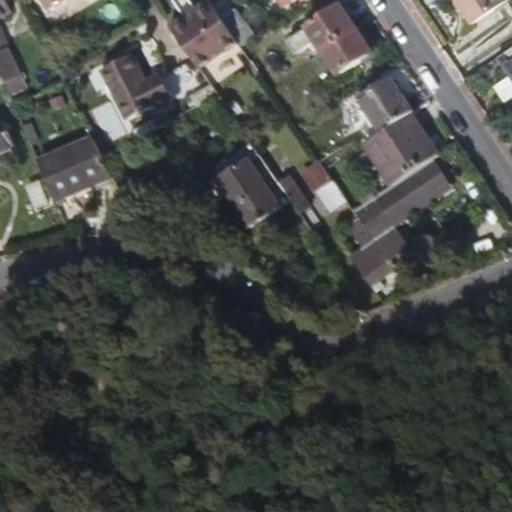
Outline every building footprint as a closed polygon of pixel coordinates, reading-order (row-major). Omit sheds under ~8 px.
[(0,21),(13,16),(6,0),(0,0),(0,73),(0,74),(11,99),(13,97),(27,91),(1,33),(0,33),(0,21)] [(75,0),(41,0),(51,15),(75,0)] [(298,0),(279,0),(285,9),(298,0)] [(456,0),(474,26),(509,3),(506,0),(456,0)] [(257,40),(237,12),(234,13),(226,1),(215,8),(243,49),(257,40)] [(325,20),(338,12),(333,4),(320,13),(325,20)] [(243,49),(215,8),(176,34),(206,78),(245,51),(243,49)] [(359,32),(343,8),(338,12),(325,20),(293,42),(301,55),(317,45),(324,55),(359,32)] [(374,55),(359,32),(324,55),(339,78),(374,55)] [(511,98),(511,51),(506,55),(511,65),(511,78),(502,85),(511,99),(511,98)] [(109,73),(129,63),(126,56),(106,67),(109,73)] [(168,104),(156,82),(147,86),(134,60),(129,63),(109,73),(105,75),(130,124),(168,104)] [(74,69),(61,76),(68,88),(80,81),(74,69)] [(172,102),(161,79),(156,82),(168,104),(172,102)] [(414,117),(414,116),(392,82),(362,102),(384,136),(414,117)] [(64,97),(53,102),(57,111),(68,106),(64,97)] [(28,115),(20,118),(29,139),(36,136),(28,115)] [(440,159),(414,117),(384,136),(366,148),(393,190),(436,161),(440,159)] [(0,155),(13,150),(2,123),(0,123),(0,155)] [(114,178),(94,140),(40,164),(57,203),(114,178)] [(282,187),(254,146),(213,175),(253,231),(293,203),(282,187)] [(332,177),(329,172),(320,159),(304,169),(316,188),(332,177)] [(392,233),(387,226),(450,183),(436,161),(393,190),(357,214),(361,219),(351,225),(368,250),(354,259),(374,288),(416,259),(406,244),(401,247),(392,233)] [(314,208),(294,179),(282,187),(293,203),(303,216),(314,208)] [(450,183),(387,226),(392,233),(455,190),(450,183)]
